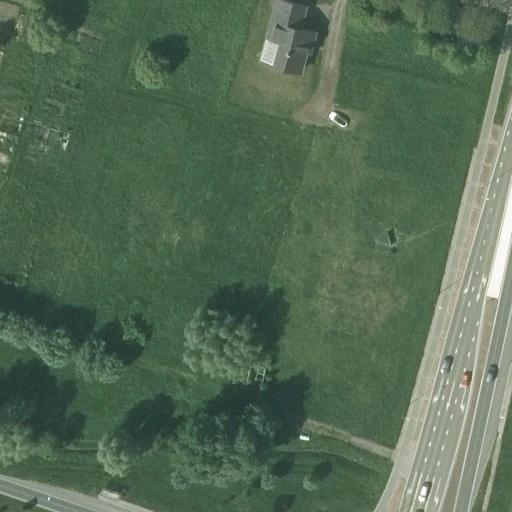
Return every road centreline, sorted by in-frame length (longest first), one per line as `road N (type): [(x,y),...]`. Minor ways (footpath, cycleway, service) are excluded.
road 1 (unknown): [(389,462),(0,313)]
road 2 (secondary): [(511,141),(416,511)]
road 3 (secondary): [(462,511),(511,283)]
